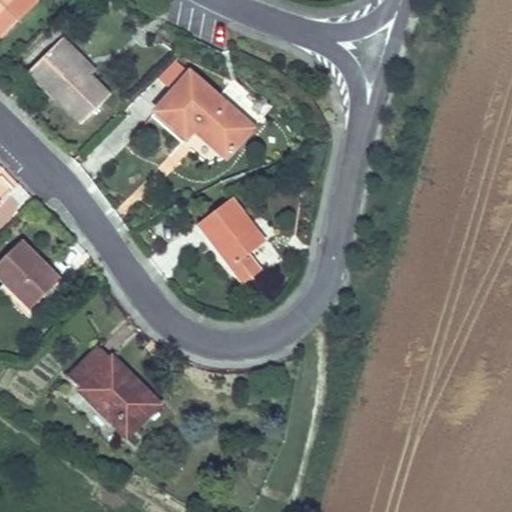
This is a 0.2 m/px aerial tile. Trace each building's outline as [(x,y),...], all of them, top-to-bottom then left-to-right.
[(0,0),(0,39),(38,2),(36,0),(0,0)] [(94,71),(61,39),(54,46),(87,78),(89,77),(94,71)] [(87,78),(54,46),(29,71),(82,123),(108,96),(89,77),(87,78)] [(161,101),(158,97),(185,68),(175,59),(133,105),(146,117),(161,101)] [(253,129),(189,73),(155,112),(185,139),(194,130),(196,127),(203,133),(200,136),(226,159),(253,129)] [(260,246),(246,227),(250,224),(231,199),(197,225),(242,285),(260,271),(248,255),(260,246)] [(264,242),(250,224),(246,227),(260,246),(264,242)] [(59,280),(20,242),(0,262),(0,280),(30,310),(59,280)] [(125,438),(158,405),(111,358),(110,359),(98,347),(67,378),(79,390),(78,391),(125,438)]
